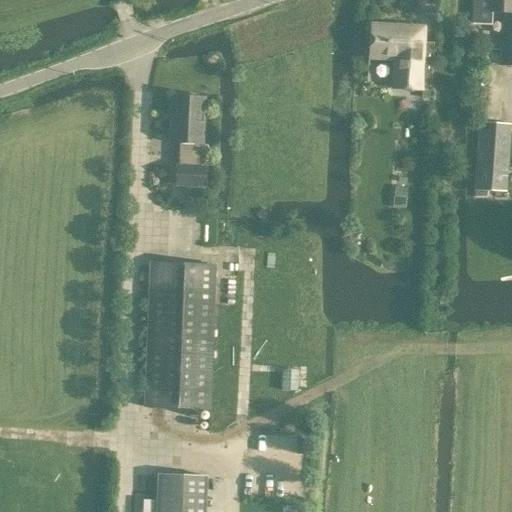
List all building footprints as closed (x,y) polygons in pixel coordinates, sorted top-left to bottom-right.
[(501,66),(511,66),(511,0),(491,0),(492,0),(493,1),(492,12),(504,13),(501,66)] [(431,92),(433,44),(415,44),(416,30),(370,28),(369,57),(398,59),(396,90),(431,92)] [(201,146),(202,146),(204,99),(172,98),(170,144),(179,145),(178,168),(177,168),(176,186),(204,188),(205,169),(200,169),(201,146)] [(481,119),(476,169),(486,170),(496,171),(495,179),(506,180),(507,172),(506,172),(510,125),(485,123),(485,120),(481,119)] [(149,263),(143,407),(210,410),(215,266),(149,263)] [(157,475),(155,511),(205,511),(207,477),(157,475)]
